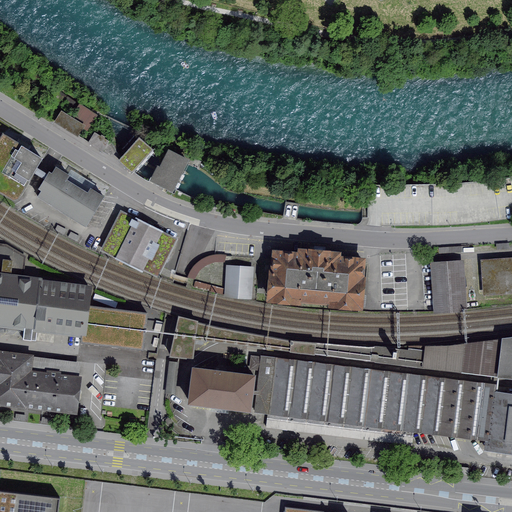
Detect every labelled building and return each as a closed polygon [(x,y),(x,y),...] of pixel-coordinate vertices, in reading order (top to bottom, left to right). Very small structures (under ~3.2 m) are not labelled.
[(65,105),(75,112),(79,105),(0,50),(0,60),(53,97),(48,104),(51,106),(53,102),(63,109),(65,105)] [(75,112),(71,118),(84,126),(83,128),(87,130),(96,116),(79,105),(75,112)] [(83,128),(84,126),(71,118),(62,112),(55,121),(78,136),(83,128)] [(98,128),(89,143),(102,151),(108,141),(104,139),(105,137),(102,135),(104,132),(98,128)] [(0,190),(16,200),(42,158),(3,135),(0,140),(0,190)] [(132,172),(151,150),(139,139),(131,148),(120,161),(132,172)] [(154,181),(172,190),(187,160),(182,158),(184,153),(174,149),(172,153),(169,152),(154,181)] [(86,226),(104,197),(90,188),(88,193),(67,180),(69,175),(56,167),(52,174),(49,172),(39,188),(42,190),(38,197),(86,226)] [(156,276),(175,240),(161,232),(162,230),(137,218),(136,220),(122,213),(103,250),(118,257),(117,259),(141,272),(142,269),(156,276)] [(0,324),(25,327),(23,339),(36,341),(38,328),(82,334),(83,334),(87,306),(89,286),(10,277),(11,274),(15,275),(16,269),(22,270),(23,258),(13,257),(13,252),(1,250),(1,245),(0,245),(0,324)] [(361,279),(363,260),(338,258),(338,254),(329,253),(329,252),(310,251),(310,252),(301,251),(300,255),(275,253),(274,271),(272,271),(270,299),(299,301),(299,299),(332,302),(331,304),(360,307),(362,279),(361,279)] [(192,271),(189,278),(194,279),(196,274),(200,269),(204,265),(210,262),(217,261),(225,261),(225,256),(216,256),(209,257),(202,261),(196,266),(192,271)] [(511,291),(511,259),(483,262),(485,293),(511,291)] [(460,263),(436,265),(439,313),(463,311),(460,263)] [(249,269),(231,268),(229,295),(247,296),(249,269)] [(143,349),(147,313),(87,306),(83,334),(82,334),(81,342),(143,349)] [(195,338),(291,350),(292,340),(219,327),(179,317),(170,355),(192,358),(195,338)] [(511,337),(503,338),(503,339),(498,376),(511,377),(511,337)] [(503,339),(464,344),(461,371),(498,376),(503,339)] [(291,350),(359,359),(360,346),(292,340),(291,350)] [(447,346),(426,346),(424,366),(461,371),(464,344),(447,346)] [(424,367),(424,366),(426,346),(409,347),(409,352),(360,346),(359,359),(424,367)] [(79,376),(30,370),(32,356),(0,351),(0,404),(74,413),(79,376)] [(495,393),(495,386),(252,357),(251,368),(262,369),(257,410),(268,412),(266,427),(412,445),(414,429),(487,438),(493,392),(495,393)] [(254,375),(194,368),(189,402),(250,409),(254,375)] [(511,451),(511,394),(495,393),(493,392),(487,438),(486,448),(511,451)] [(58,511),(60,497),(0,490),(0,511),(58,511)]
